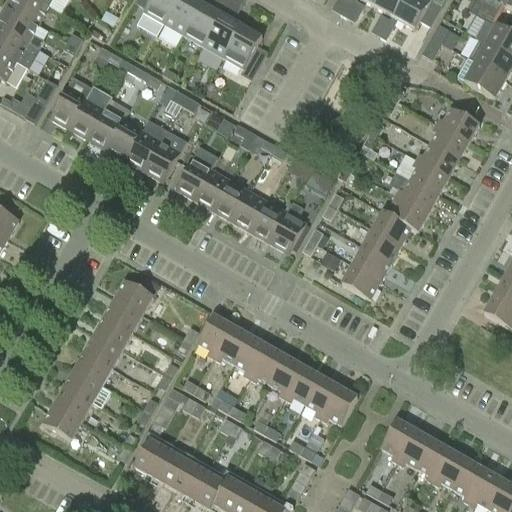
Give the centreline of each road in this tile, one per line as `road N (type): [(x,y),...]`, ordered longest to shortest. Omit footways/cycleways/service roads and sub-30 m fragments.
road 1 (residential): [(102,213),(405,381)]
road 2 (residential): [(405,381),(511,193)]
road 3 (residential): [(0,387),(102,213)]
road 4 (residential): [(126,511),(0,440)]
road 5 (residential): [(267,129),(323,18)]
road 6 (residential): [(511,441),(405,381)]
